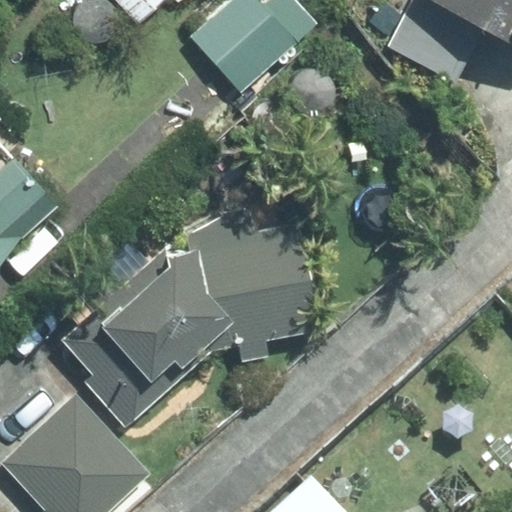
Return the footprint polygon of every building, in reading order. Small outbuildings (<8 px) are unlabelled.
[(110,0),(133,24),(158,0),(110,0)] [(242,0),(227,0),(185,36),(232,90),(283,46),(242,0)] [(511,0),(409,0),(383,48),(449,85),(480,31),(511,48),(511,0)] [(271,108),(248,127),(263,144),(286,125),(271,108)] [(184,172),(191,181),(218,162),(212,153),(184,172)] [(0,253),(52,208),(10,160),(0,168),(0,253)] [(217,214),(183,237),(185,250),(162,254),(58,343),(88,379),(82,383),(121,428),(212,350),(233,347),(235,365),(263,361),(260,340),(311,333),(295,224),(247,232),(244,210),(217,214)] [(74,396),(0,465),(0,466),(41,511),(105,511),(146,475),(74,396)] [(330,511),(307,486),(278,511),(330,511)]
